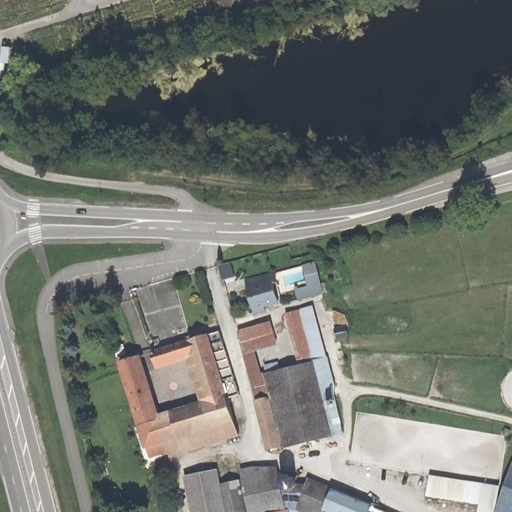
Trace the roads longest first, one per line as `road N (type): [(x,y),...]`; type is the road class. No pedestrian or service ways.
road 1 (unclassified): [(202,226),(191,257),(71,278),(51,295),(46,322),(87,511)]
road 2 (primary): [(50,511),(0,308)]
road 3 (tertiary): [(192,226),(3,204)]
road 4 (tertiary): [(6,244),(35,233),(192,226)]
road 5 (tertiary): [(243,226),(279,235),(379,210)]
road 6 (tertiary): [(511,171),(379,210)]
road 7 (tertiary): [(379,210),(243,226)]
